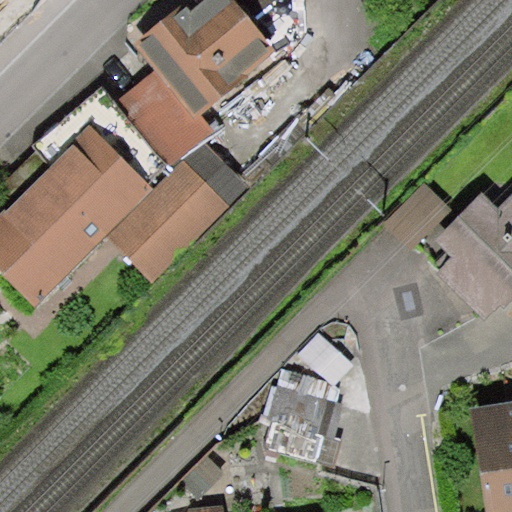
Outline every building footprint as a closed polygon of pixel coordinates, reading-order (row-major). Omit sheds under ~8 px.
[(194,0),(184,0),(135,44),(200,115),(274,48),(251,23),(277,0),(223,0),(208,15),(194,0)] [(111,111),(0,220),(0,267),(30,298),(164,165),(111,111)] [(216,210),(176,169),(115,230),(155,270),(216,210)] [(479,193),(433,241),(452,259),(433,279),(480,324),(511,291),(511,195),(498,210),(479,193)] [(302,355),(333,384),(351,364),(320,335),(302,355)] [(333,384),(283,371),(279,388),(272,386),(264,420),(273,422),(266,448),(332,465),(338,441),(333,439),(342,404),(335,402),(339,388),(333,384)] [(511,511),(511,411),(470,418),(485,511),(511,511)]
